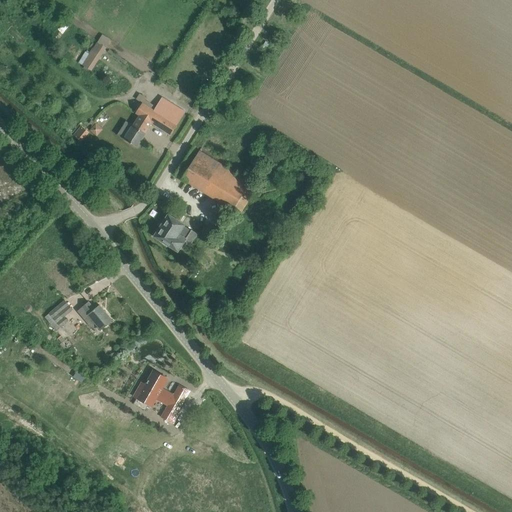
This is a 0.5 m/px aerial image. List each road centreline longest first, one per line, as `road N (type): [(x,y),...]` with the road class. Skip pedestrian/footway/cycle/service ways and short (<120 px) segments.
road 1 (tertiary): [(293,511),(269,447),(96,228)]
road 2 (unclassified): [(96,228),(136,210),(162,180),(278,0)]
road 3 (track): [(234,399),(261,390),(470,511)]
road 4 (tertiary): [(96,228),(0,121)]
